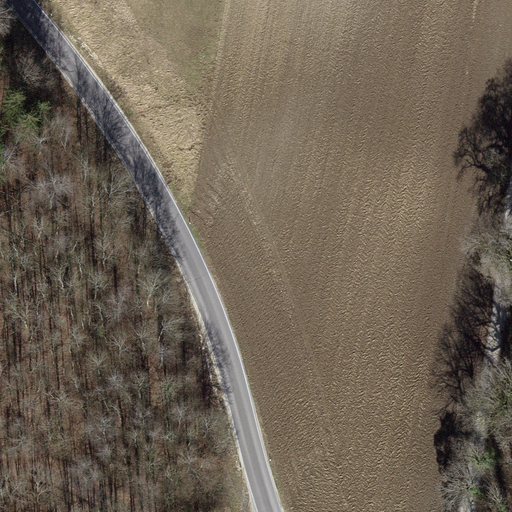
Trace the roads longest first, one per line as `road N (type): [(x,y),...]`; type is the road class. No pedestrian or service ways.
road 1 (tertiary): [(13,0),(95,92),(161,193),(217,319),(275,511)]
road 2 (track): [(467,511),(511,219)]
road 3 (track): [(0,461),(53,468),(144,511)]
